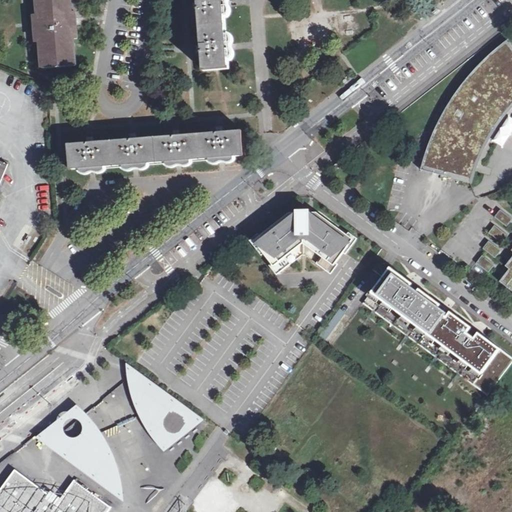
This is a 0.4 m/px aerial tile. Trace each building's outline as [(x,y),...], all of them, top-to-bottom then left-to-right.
[(38,0),(43,68),(80,66),(75,0),(38,0)] [(231,0),(198,0),(204,72),(237,70),(231,0)] [(440,4),(433,11),(435,14),(443,7),(440,4)] [(511,46),(507,41),(479,66),(453,98),(435,131),(422,169),(469,181),(479,151),(494,125),(511,101),(511,46)] [(511,118),(508,115),(491,141),(501,147),(511,130),(511,118)] [(248,130),(74,143),(76,169),(250,156),(248,130)] [(511,218),(500,210),(495,217),(507,227),(511,220),(511,218)] [(289,213),(254,240),(279,273),(304,254),(329,272),(353,239),(317,212),(289,213)] [(495,226),(489,233),(501,243),(507,235),(495,226)] [(489,241),(483,249),(495,258),(501,251),(489,241)] [(500,281),(511,290),(511,249),(511,251),(511,257),(506,266),(510,269),(500,281)] [(483,256),(477,263),(489,273),(495,265),(483,256)] [(511,363),(511,358),(391,267),(362,304),(488,396),(511,363)] [(136,403),(139,411),(144,421),(151,432),(167,450),(206,420),(130,364),(131,373),(131,382),(132,390),(136,403)] [(116,455),(108,439),(99,426),(87,413),(79,404),(37,437),(125,502),(124,489),(123,479),(120,467),(116,455)] [(108,511),(113,506),(75,480),(58,498),(17,471),(0,490),(0,511),(108,511)]
